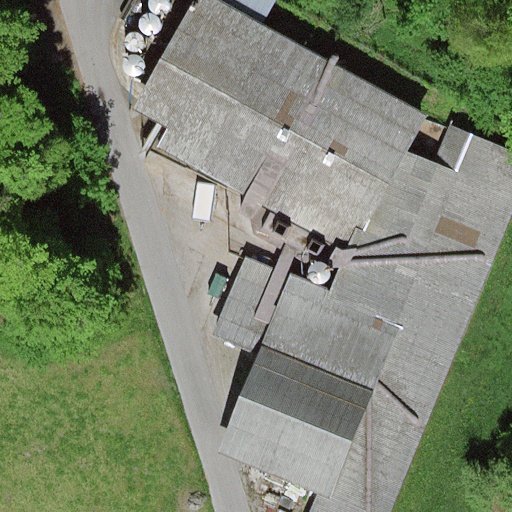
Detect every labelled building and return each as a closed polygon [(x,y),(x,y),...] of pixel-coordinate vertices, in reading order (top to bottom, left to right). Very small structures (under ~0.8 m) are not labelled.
[(428,117),(214,0),(195,0),(133,110),(168,128),(154,152),(346,249),(408,149),(428,117)] [(155,16),(159,17),(163,17),(167,15),(170,12),(171,8),(171,4),(171,1),(170,0),(148,0),(148,3),(148,7),(149,11),(151,14),(155,16)] [(147,39),(151,40),(155,39),(159,38),(162,35),(163,31),(163,27),(163,24),(161,20),(158,18),(155,16),(151,16),(147,17),(144,19),(141,22),(140,25),(140,30),(141,34),(143,37),(147,39)] [(132,52),(134,52),(137,52),(140,51),(142,49),(143,46),(143,43),(143,40),(141,38),(139,36),(136,35),(133,35),(130,36),(128,38),(126,40),(126,43),(126,46),(127,49),(129,51),(132,52)] [(128,77),(132,78),(136,78),(140,76),(143,73),(144,69),(145,65),(144,62),(142,59),(139,56),(136,55),(132,54),(129,55),(125,57),(123,60),(121,64),(121,68),(122,72),(125,75),(128,77)] [(213,337),(260,355),(221,454),(318,495),(311,511),(395,511),(511,221),(511,150),(450,126),(437,165),(408,149),(346,249),(332,291),(244,259),(213,337)]
